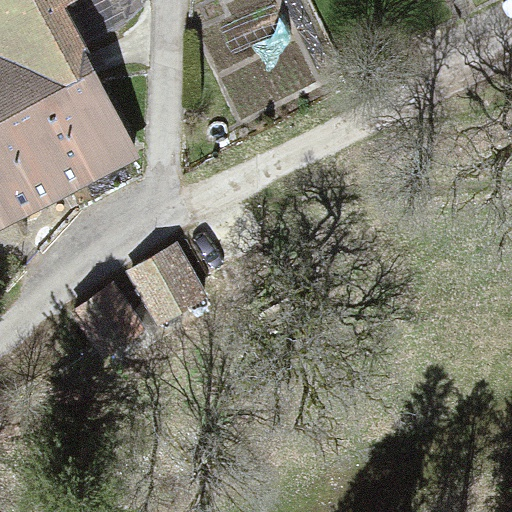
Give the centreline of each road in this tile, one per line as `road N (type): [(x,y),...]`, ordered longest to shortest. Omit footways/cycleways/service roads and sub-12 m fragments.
road 1 (track): [(511,44),(157,216),(0,322)]
road 2 (track): [(164,0),(157,216)]
